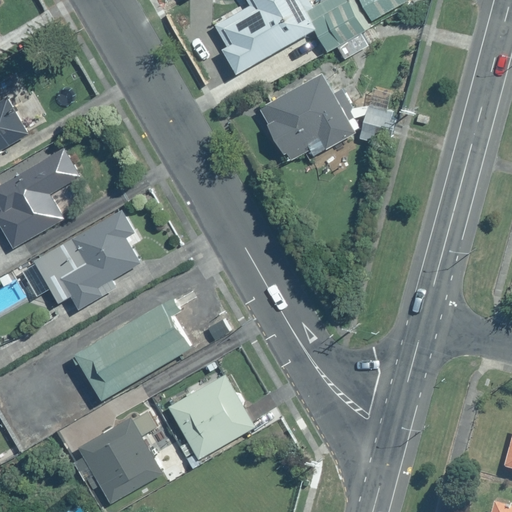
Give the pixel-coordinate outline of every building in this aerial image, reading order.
[(326,0),(316,6),(312,0),(250,0),(253,3),(218,23),(232,46),(228,48),(242,72),(317,28),(330,50),(340,44),(349,58),(370,45),(362,31),(368,27),(351,0),(326,0)] [(412,5),(409,0),(360,0),(374,25),(412,5)] [(326,72),(322,74),(263,107),(292,159),(312,147),(316,155),(357,132),(356,131),(364,126),(353,108),(355,107),(345,88),(337,92),(326,72)] [(0,156),(4,154),(2,150),(34,132),(13,95),(3,101),(0,94),(0,156)] [(371,110),(370,115),(362,137),(386,145),(395,119),(371,110)] [(68,147),(64,149),(0,185),(0,194),(8,209),(0,213),(0,217),(15,244),(65,216),(51,193),(83,174),(68,147)] [(125,207),(37,259),(62,303),(75,295),(82,309),(105,295),(100,287),(142,262),(127,237),(138,230),(125,207)] [(184,312),(175,299),(76,356),(102,401),(194,350),(175,315),(184,312)] [(226,375),(170,407),(201,459),(257,427),(226,375)] [(148,410),(132,418),(80,448),(112,504),(164,474),(142,436),(158,427),(148,410)] [(511,511),(511,506),(497,503),(494,511),(511,511)]
